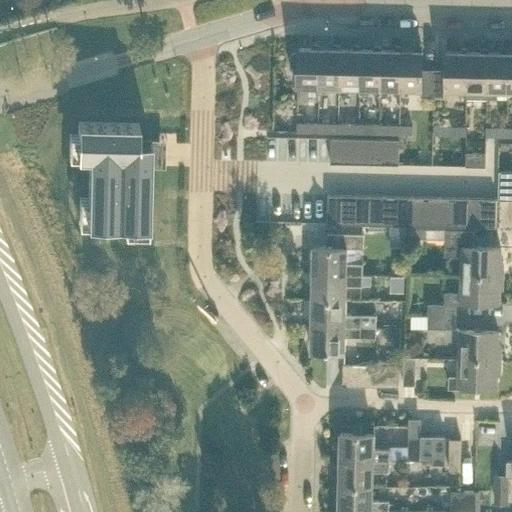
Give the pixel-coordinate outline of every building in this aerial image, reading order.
[(297,72),(296,102),(307,103),(308,87),(318,87),(319,48),(319,45),(313,43),(312,48),(298,48),(298,52),(294,52),(289,57),(289,68),(293,72),(297,72)] [(333,49),(319,48),(318,87),(318,93),(328,94),(328,87),(338,88),(340,49),(340,45),(334,44),(333,49)] [(348,94),(348,88),(359,88),(360,49),(360,46),(355,44),(354,49),(340,49),(338,88),(338,93),(348,94)] [(374,50),(360,49),(359,88),(359,94),(369,94),(369,88),(379,89),(380,50),(381,47),(376,45),(374,50)] [(394,50),(380,50),(379,89),(379,95),(389,95),(390,89),(400,89),(400,50),(401,47),(400,47),(396,45),(394,50)] [(433,97),(434,69),(422,69),(422,48),(416,46),(415,51),(400,50),(400,89),(422,89),(421,97),(433,97)] [(446,70),(434,69),(433,97),(446,97),(446,91),(466,91),(467,48),(462,47),(460,52),(446,51),(446,70)] [(466,91),(486,91),(488,49),(483,48),(482,52),(468,52),(469,49),(467,48),(466,91)] [(489,49),(488,49),(486,91),(486,97),(496,98),(496,92),(507,92),(508,49),(504,48),(502,53),(489,52),(489,49)] [(77,122),(77,135),(68,135),(68,157),(78,157),(87,158),(87,198),(77,197),(77,225),(124,226),(124,235),(147,235),(147,227),(149,227),(150,166),(158,166),(159,144),(138,143),(138,123),(77,122)] [(297,132),(317,132),(317,123),(297,122),(297,132)] [(337,123),(317,123),(317,132),(337,133),(337,123)] [(337,133),(357,133),(358,124),(337,123),(337,133)] [(378,134),(378,124),(358,124),(357,133),(378,134)] [(378,134),(399,134),(399,125),(378,124),(378,134)] [(399,125),(399,134),(412,134),(412,125),(399,125)] [(445,135),(465,136),(465,127),(446,126),(445,135)] [(485,127),(485,136),(506,137),(506,128),(485,127)] [(329,138),(329,163),(343,163),(344,139),(329,138)] [(344,139),(343,163),(357,163),(357,139),(344,139)] [(357,139),(357,163),(370,164),(371,139),(357,139)] [(371,139),(370,164),(384,164),(385,139),(371,139)] [(385,139),(384,164),(397,164),(398,139),(385,139)] [(465,152),(465,166),(485,167),(485,152),(465,152)] [(497,199),(509,199),(509,172),(498,172),(497,199)] [(327,195),(326,220),(327,224),(341,224),(342,195),(327,195)] [(342,195),(341,224),(355,225),(356,196),(342,195)] [(356,196),(355,225),(369,225),(370,196),(356,196)] [(370,196),(369,225),(383,225),(384,196),(370,196)] [(384,196),(383,225),(397,226),(398,197),(384,196)] [(398,197),(397,226),(411,226),(412,197),(398,197)] [(412,197),(411,226),(425,226),(426,197),(412,197)] [(426,197),(425,226),(439,227),(440,198),(426,197)] [(440,198),(439,227),(453,227),(454,198),(440,198)] [(454,198),(453,227),(467,227),(468,198),(454,198)] [(468,198),(467,227),(481,228),(482,199),(468,198)] [(482,199),(481,228),(496,228),(497,199),(482,199)] [(414,242),(444,242),(445,230),(445,228),(414,228),(414,242)] [(500,247),(472,247),(473,231),(445,230),(444,242),(444,255),(461,256),(461,275),(502,276),(503,261),(500,261),(500,247)] [(313,246),(312,273),(363,274),(363,263),(348,263),(348,248),(365,248),(365,235),(326,234),(326,247),(313,246)] [(404,275),(404,263),(394,263),(394,275),(404,275)] [(363,285),(363,274),(312,273),(312,300),(347,301),(347,285),(363,285)] [(427,304),(427,316),(456,317),(456,303),(460,303),(498,304),(499,289),(502,289),(502,276),(461,275),(460,293),(444,292),(444,304),(427,304)] [(312,300),(311,325),(375,327),(376,315),(346,314),(347,301),(312,300)] [(456,317),(427,316),(427,328),(455,328),(456,317)] [(375,327),(311,325),(310,351),(314,351),(314,353),(315,356),(326,356),(327,354),(327,351),(346,352),(346,337),(361,337),(375,337),(375,327)] [(500,345),(497,345),(498,332),(459,331),(458,359),(500,360),(500,345)] [(403,357),(402,385),(415,385),(416,357),(403,357)] [(458,386),(496,387),(496,373),(500,373),(500,360),(458,359),(457,376),(448,376),(448,388),(458,388),(458,386)] [(353,386),(354,365),(342,364),(342,385),(353,386)] [(365,365),(354,365),(353,386),(364,386),(365,365)] [(376,365),(365,365),(364,386),(375,386),(376,365)] [(387,365),(376,365),(375,386),(386,386),(387,365)] [(398,365),(387,365),(386,386),(398,387),(398,365)] [(408,419),(408,438),(407,460),(431,461),(431,464),(444,464),(444,436),(433,436),(420,436),(420,419),(408,419)] [(340,433),(340,461),(389,461),(390,449),(374,449),(375,434),(340,433)] [(461,439),(449,439),(448,471),(460,471),(461,439)] [(340,461),(339,487),(374,487),(374,471),(389,471),(389,461),(340,461)] [(508,503),(508,476),(511,476),(511,462),(506,462),(506,475),(495,474),(495,503),(508,503)] [(374,487),(339,487),(338,511),(388,511),(389,501),(373,500),(374,487)] [(451,490),(450,511),(473,511),(474,491),(451,490)]
